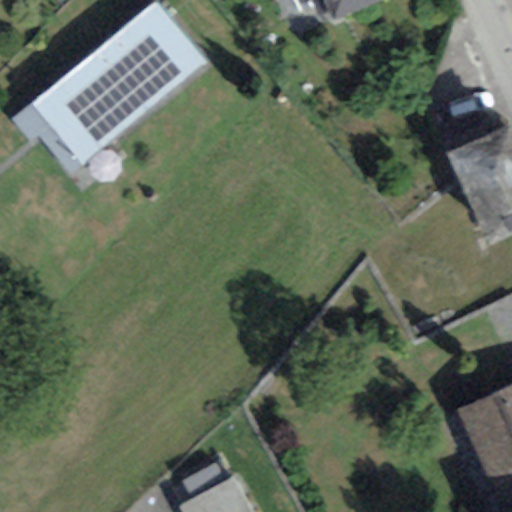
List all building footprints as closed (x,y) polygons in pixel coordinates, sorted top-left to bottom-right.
[(319,0),(329,21),(376,0),(319,0)] [(205,62),(155,1),(31,104),(81,165),(205,62)] [(511,132),(508,125),(445,153),(483,235),(511,221),(511,132)] [(511,511),(511,385),(458,410),(505,511),(511,511)] [(192,500),(177,507),(179,511),(249,511),(232,479),(226,482),(216,464),(182,482),(192,500)]
